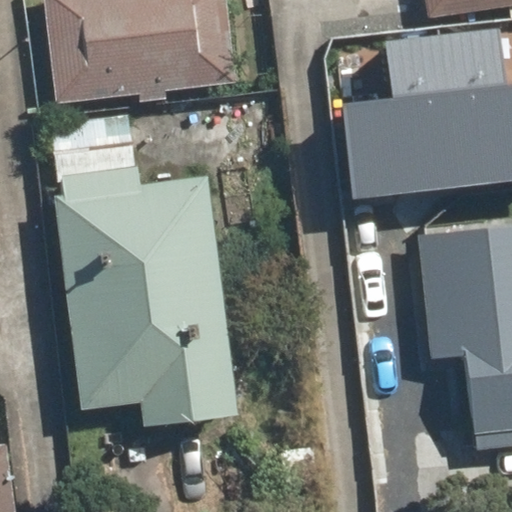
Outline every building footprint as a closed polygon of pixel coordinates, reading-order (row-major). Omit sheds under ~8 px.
[(233,81),(223,0),(40,0),(52,102),(233,81)] [(419,0),(420,8),(482,0),(419,0)] [(344,96),(355,191),(511,172),(511,75),(506,77),(498,12),(383,25),(391,90),(344,96)] [(202,178),(135,186),(125,111),(50,121),(59,195),(49,196),(75,407),(135,400),(138,424),(231,412),(202,178)] [(475,443),(511,438),(511,215),(422,226),(437,349),(463,345),(475,443)] [(0,511),(13,511),(4,440),(0,440),(0,511)]
